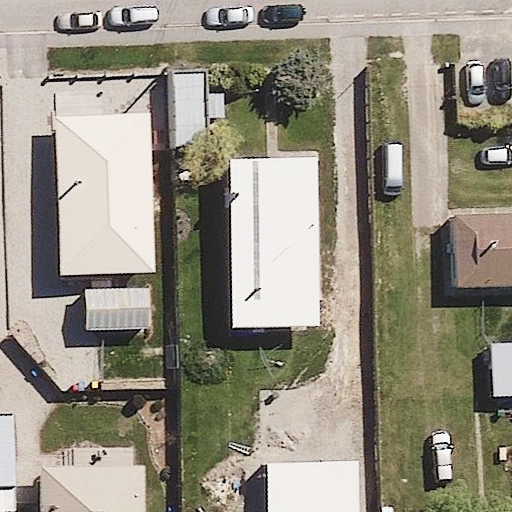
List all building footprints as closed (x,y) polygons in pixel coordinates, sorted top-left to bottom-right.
[(204,72),(164,73),(167,149),(207,147),(204,72)] [(314,157),(220,162),(229,337),(319,333),(318,303),(369,300),(366,248),(318,250),(314,157)] [(141,180),(27,183),(30,262),(56,262),(56,284),(89,284),(88,263),(145,263),(145,244),(176,244),(176,190),(141,191),(141,180)] [(511,215),(453,218),(455,288),(511,286),(511,215)] [(511,343),(485,344),(487,395),(511,394),(511,343)] [(13,511),(11,417),(0,417),(0,511),(13,511)]
